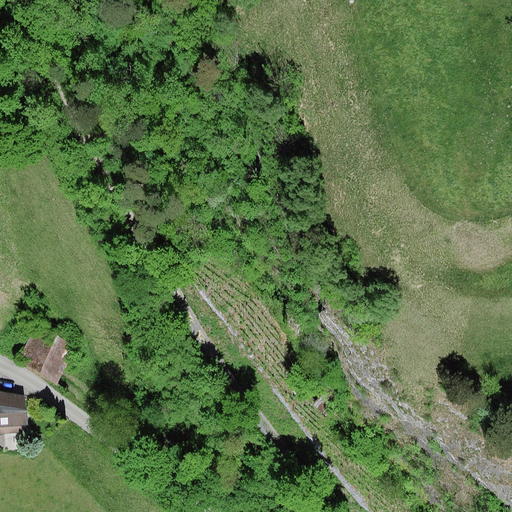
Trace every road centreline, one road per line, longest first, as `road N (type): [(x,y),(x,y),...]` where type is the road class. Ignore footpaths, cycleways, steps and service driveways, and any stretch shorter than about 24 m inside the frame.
road 1 (track): [(351,511),(299,447),(250,339),(13,0)]
road 2 (unclassified): [(0,363),(200,511)]
